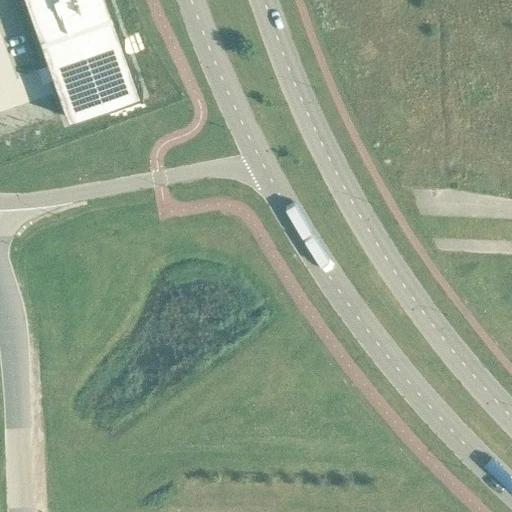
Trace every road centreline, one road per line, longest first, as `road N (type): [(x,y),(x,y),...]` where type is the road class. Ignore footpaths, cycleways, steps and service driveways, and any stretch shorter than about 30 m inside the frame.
road 1 (tertiary): [(511,415),(364,224),(307,114),(263,0)]
road 2 (tertiary): [(261,161),(395,366),(511,490)]
road 3 (unclassified): [(261,161),(0,202)]
road 4 (tertiary): [(190,0),(261,161)]
